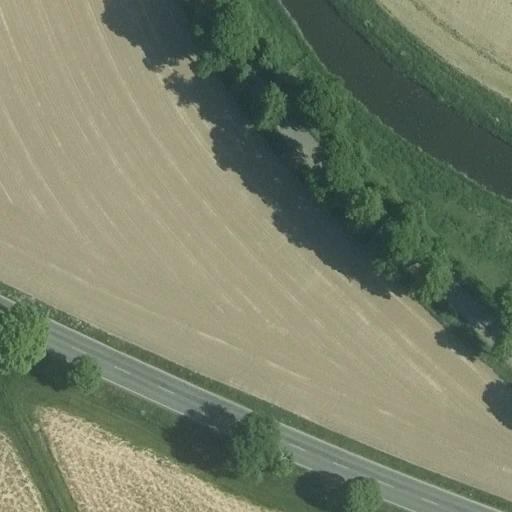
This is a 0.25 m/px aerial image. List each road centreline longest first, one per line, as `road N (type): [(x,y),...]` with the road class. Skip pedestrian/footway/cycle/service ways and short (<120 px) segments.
road 1 (secondary): [(0,313),(453,511)]
road 2 (residential): [(511,348),(266,96),(211,0)]
